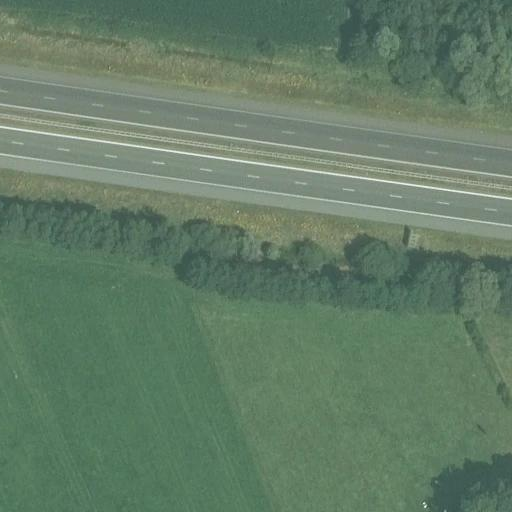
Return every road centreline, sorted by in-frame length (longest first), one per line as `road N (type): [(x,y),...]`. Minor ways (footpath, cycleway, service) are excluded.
road 1 (motorway): [(0,137),(511,213)]
road 2 (motorway): [(511,165),(0,91)]
